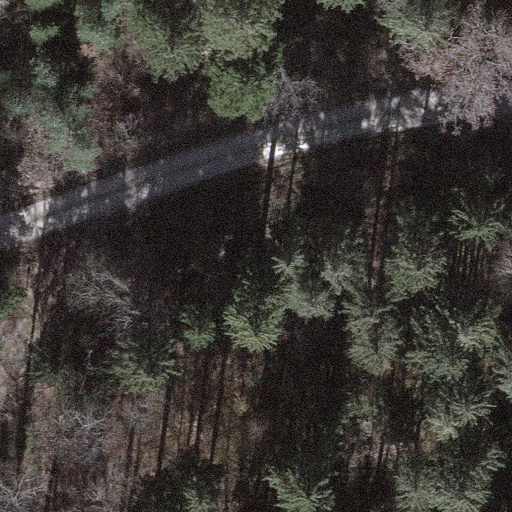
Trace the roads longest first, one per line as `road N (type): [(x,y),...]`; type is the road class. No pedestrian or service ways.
road 1 (track): [(0,235),(322,122),(511,101)]
road 2 (track): [(51,217),(0,352)]
